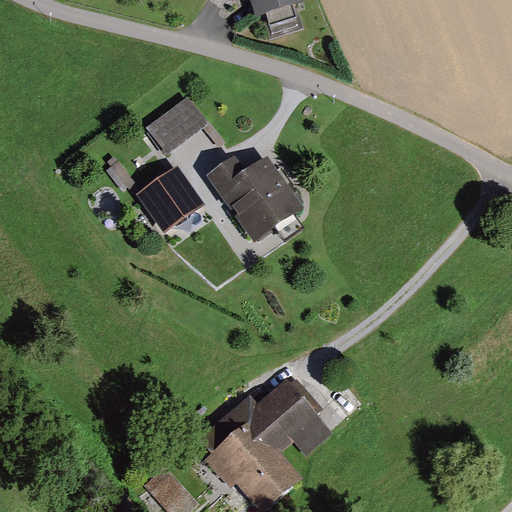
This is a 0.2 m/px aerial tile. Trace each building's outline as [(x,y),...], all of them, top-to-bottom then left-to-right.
[(249,0),(257,22),(305,6),(302,0),(249,0)] [(155,132),(177,163),(220,133),(198,102),(155,132)] [(273,148),(224,183),(272,249),(321,214),(273,148)] [(191,172),(150,201),(179,242),(219,213),(191,172)] [(256,428),(216,464),(259,511),(285,511),(312,489),(296,471),(341,431),(307,393),(262,434),(256,428)] [(166,461),(142,486),(168,511),(193,487),(166,461)]
